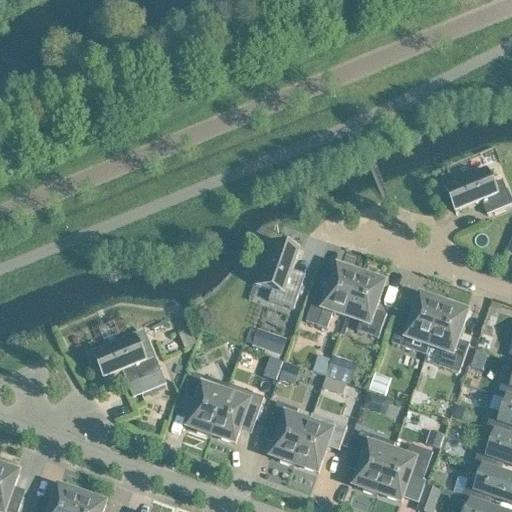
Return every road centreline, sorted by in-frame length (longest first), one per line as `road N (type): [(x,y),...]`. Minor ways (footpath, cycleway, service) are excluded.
road 1 (residential): [(511,8),(0,217)]
road 2 (residential): [(253,511),(0,423)]
road 3 (residential): [(511,292),(324,232)]
